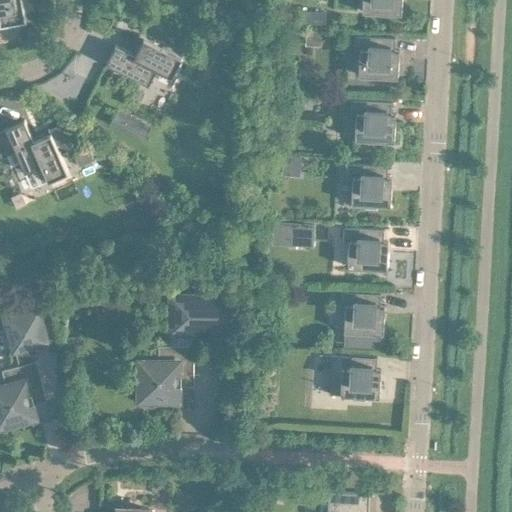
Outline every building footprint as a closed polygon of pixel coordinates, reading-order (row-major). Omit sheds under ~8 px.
[(20,0),(0,0),(0,13),(22,10),(20,0)] [(300,2),(299,13),(321,14),(322,3),(300,2)] [(302,24),(301,35),(316,36),(316,24),(302,24)] [(354,65),(393,67),(395,49),(390,49),(391,28),(351,26),(350,39),(356,39),(354,65)] [(168,66),(177,46),(139,27),(131,44),(111,34),(102,52),(144,74),(152,58),(168,66)] [(351,129),(390,131),(391,113),(386,112),(387,92),(347,90),(346,103),(352,103),(351,129)] [(113,98),(106,112),(114,117),(122,102),(113,98)] [(37,154),(44,170),(63,161),(46,122),(29,130),(20,109),(1,117),(20,161),(37,154)] [(86,140),(71,147),(75,155),(90,148),(86,140)] [(278,146),(277,164),(295,165),(296,146),(278,146)] [(349,167),(347,193),(361,194),(360,198),(372,199),(372,194),(386,195),(387,177),(382,176),(384,156),(343,153),(343,167),(349,167)] [(261,210),(260,233),(281,234),(282,212),(261,210)] [(343,257),(382,259),(383,241),(379,240),(380,220),(340,217),(339,231),(345,231),(343,257)] [(341,335),(373,337),(374,323),(379,323),(380,304),(375,304),(376,283),(336,281),(335,295),(341,295),(340,321),(342,321),(341,335)] [(236,289),(167,287),(166,322),(235,323),(236,289)] [(137,351),(136,387),(137,388),(137,389),(137,391),(138,391),(139,393),(140,394),(141,395),(143,396),(146,396),(148,396),(151,395),(152,394),(153,393),(154,391),(155,390),(155,388),(155,387),(160,387),(160,384),(172,384),(172,374),(189,374),(189,334),(153,334),(153,351),(137,351)] [(361,386),(375,387),(376,368),(371,368),(372,347),(326,345),(324,384),(350,385),(349,390),(361,391),(361,386)] [(0,375),(0,412),(17,408),(16,405),(28,402),(26,393),(42,389),(32,350),(0,358),(0,368),(2,375),(0,375)] [(266,478),(266,491),(276,491),(277,478),(266,478)] [(322,511),(362,511),(365,484),(324,482),(322,511)] [(145,511),(146,500),(114,498),(112,511),(145,511)]
